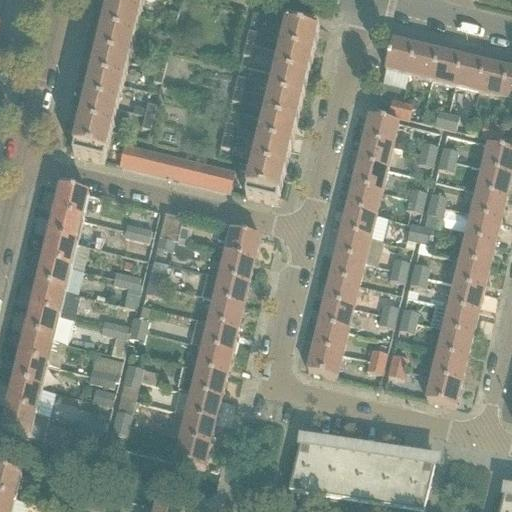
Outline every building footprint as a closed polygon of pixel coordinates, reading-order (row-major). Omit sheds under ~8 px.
[(110,0),(73,158),(104,166),(143,0),(110,0)] [(164,38),(172,41),(178,16),(170,14),(164,38)] [(289,23),(246,200),(277,207),(319,31),(289,23)] [(254,47),(257,35),(248,33),(245,45),(254,47)] [(243,57),(251,59),(254,47),(245,45),(243,57)] [(386,74),(408,79),(415,50),(393,45),(386,74)] [(408,79),(431,85),(438,56),(415,50),(408,79)] [(431,85),(454,90),(461,61),(438,56),(431,85)] [(153,85),(161,87),(167,62),(158,60),(153,85)] [(454,90),(478,96),(485,67),(461,61),(454,90)] [(478,96),(501,101),(508,72),(485,67),(478,96)] [(511,73),(508,72),(501,101),(511,104),(511,73)] [(237,79),(234,91),(243,93),(246,81),(237,79)] [(234,91),(231,103),(240,106),(243,93),(234,91)] [(389,118),(399,120),(402,105),(392,103),(389,118)] [(402,105),(399,120),(410,123),(413,108),(402,105)] [(141,131),(150,133),(156,108),(147,106),(141,131)] [(439,114),(435,130),(446,133),(449,117),(439,114)] [(449,117),(446,133),(456,135),(460,119),(449,117)] [(371,120),(365,143),(394,150),(400,127),(371,120)] [(232,139),(235,127),(226,125),(223,137),(232,139)] [(482,140),(491,143),(495,128),(485,126),(482,140)] [(495,128),(491,143),(502,145),(505,130),(495,128)] [(220,149),(229,152),(232,139),(223,137),(220,149)] [(365,143),(359,167),(388,174),(394,150),(365,143)] [(423,148),(420,158),(436,162),(438,151),(423,148)] [(120,169),(174,182),(179,162),(125,149),(120,169)] [(511,154),(489,149),(484,172),(511,178),(511,154)] [(443,153),(441,163),(456,167),(459,156),(443,153)] [(420,158),(418,168),(433,172),(436,162),(420,158)] [(441,163),(438,173),(454,177),(456,167),(441,163)] [(185,164),(180,184),(231,196),(236,176),(234,175),(185,164)] [(359,167),(354,189),(383,196),(388,174),(359,167)] [(511,178),(484,172),(478,195),(507,202),(511,181),(511,178)] [(354,189),(348,213),(377,220),(383,196),(354,189)] [(61,192),(55,217),(84,224),(90,199),(61,192)] [(411,193),(409,204),(424,208),(427,197),(411,193)] [(478,195),(472,219),(501,226),(507,202),(478,195)] [(432,198),(429,209),(445,212),(448,202),(432,198)] [(409,204),(406,215),(422,219),(424,208),(409,204)] [(429,209),(427,219),(443,223),(445,212),(429,209)] [(348,213),(342,236),(371,243),(377,220),(348,213)] [(55,217),(49,241),(78,248),(84,224),(55,217)] [(165,217),(159,241),(176,245),(183,221),(165,217)] [(472,219),(467,242),(495,249),(501,226),(472,219)] [(127,228),(126,234),(151,240),(152,234),(127,228)] [(407,243),(417,246),(421,232),(411,229),(407,243)] [(228,247),(226,257),(255,264),(261,240),(220,231),(217,244),(228,247)] [(421,232),(417,246),(427,249),(430,234),(421,232)] [(151,240),(126,234),(124,241),(149,247),(151,240)] [(342,236),(337,260),(366,266),(371,243),(342,236)] [(49,241),(43,266),(72,273),(78,248),(49,241)] [(176,245),(159,241),(156,252),(174,256),(176,245)] [(467,242),(461,265),(490,272),(495,249),(467,242)] [(226,257),(220,281),(249,288),(255,264),(226,257)] [(337,260),(331,281),(360,288),(366,266),(337,260)] [(394,263),(392,274),(408,277),(410,267),(394,263)] [(154,265),(151,277),(166,280),(168,268),(154,265)] [(461,265),(455,288),(484,295),(490,272),(461,265)] [(43,266),(37,291),(66,298),(72,273),(43,266)] [(415,268),(412,279),(428,282),(431,272),(415,268)] [(392,274),(389,284),(405,288),(408,277),(392,274)] [(116,276),(114,283),(140,289),(142,282),(116,276)] [(150,277),(148,288),(164,292),(166,280),(151,277),(150,277)] [(207,277),(201,301),(215,304),(244,311),(249,288),(220,281),(207,277)] [(412,279),(410,289),(426,293),(428,282),(412,279)] [(331,281),(326,305),(355,312),(360,288),(331,281)] [(114,283),(113,289),(139,295),(140,289),(114,283)] [(164,292),(148,288),(146,297),(162,300),(164,292)] [(455,288),(450,310),(479,317),(484,295),(455,288)] [(37,291),(31,314),(60,321),(66,298),(37,291)] [(128,297),(124,311),(138,314),(141,300),(128,297)] [(215,304),(209,327),(238,334),(244,311),(215,304)] [(326,305),(320,329),(349,336),(355,312),(326,305)] [(384,309),(381,319),(396,322),(399,312),(384,309)] [(450,310),(444,333),(473,340),(479,317),(450,310)] [(31,314),(25,339),(54,346),(67,349),(68,349),(73,325),(60,322),(60,321),(31,314)] [(404,314),(402,324),(417,327),(419,317),(404,314)] [(381,319),(379,329),(394,333),(396,322),(381,319)] [(134,322),(131,333),(133,333),(147,336),(150,326),(140,323),(135,322),(134,322)] [(402,324),(399,334),(414,338),(417,327),(402,324)] [(104,325),(101,338),(125,344),(128,331),(104,325)] [(209,327),(204,350),(233,357),(238,334),(209,327)] [(320,329),(314,351),(343,358),(349,336),(320,329)] [(130,338),(129,342),(130,343),(145,346),(147,336),(133,333),(131,333),(130,338)] [(444,333),(439,357),(468,364),(473,340),(444,333)] [(25,339),(19,363),(49,370),(52,357),(64,360),(67,349),(54,346),(25,339)] [(204,350),(198,372),(228,379),(233,357),(204,350)] [(343,358),(314,351),(308,375),(337,382),(343,358)] [(371,354),(369,364),(385,368),(387,358),(371,354)] [(439,357),(433,379),(462,386),(468,364),(439,357)] [(393,359),(391,369),(407,373),(409,363),(393,359)] [(19,363),(14,388),(43,395),(49,370),(19,363)] [(385,368),(369,364),(366,375),(382,379),(385,368)] [(184,369),(179,393),(193,396),(222,403),(228,379),(198,372),(184,369)] [(407,373),(391,369),(388,380),(404,384),(407,373)] [(129,370),(126,380),(141,383),(143,373),(129,370)] [(93,373),(90,387),(114,392),(117,378),(93,373)] [(462,386),(433,379),(427,404),(456,411),(462,386)] [(126,380),(124,390),(138,394),(141,383),(126,380)] [(14,388),(8,411),(37,418),(43,395),(14,388)] [(96,393),(92,407),(112,412),(116,398),(96,393)] [(180,396),(175,416),(187,419),(187,420),(216,427),(222,403),(193,396),(192,399),(180,396)] [(8,411),(2,436),(31,443),(44,446),(50,422),(37,419),(37,418),(8,411)] [(117,417),(115,427),(130,430),(132,420),(117,417)] [(187,420),(182,443),(211,450),(216,427),(187,420)] [(81,422),(80,428),(104,434),(106,428),(81,422)] [(130,430),(115,427),(113,437),(127,441),(130,431),(130,430)] [(104,434),(80,428),(78,434),(90,437),(86,454),(99,457),(104,434)] [(111,443),(109,450),(120,452),(121,445),(111,443)] [(211,450),(182,443),(176,466),(205,473),(211,450)] [(409,510),(408,511),(425,511),(436,470),(434,470),(436,463),(433,462),(433,461),(413,458),(413,460),(414,460),(413,466),(301,449),(290,493),(409,510)] [(0,473),(0,496),(17,501),(22,479),(0,473)] [(0,496),(0,511),(26,511),(28,508),(16,505),(17,501),(0,496)] [(87,499),(84,511),(104,511),(107,503),(98,501),(87,499)] [(511,511),(511,500),(505,499),(501,511),(511,511)]
